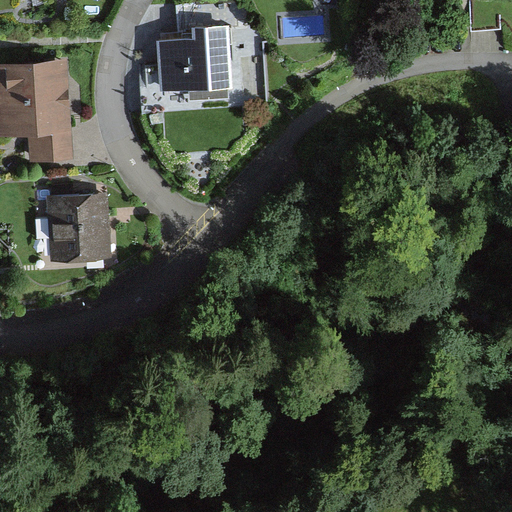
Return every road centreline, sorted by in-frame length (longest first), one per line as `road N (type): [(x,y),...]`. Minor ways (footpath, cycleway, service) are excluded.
road 1 (residential): [(200,246),(293,137),(338,99),(432,65),(511,59)]
road 2 (residential): [(139,0),(119,37),(117,121),(129,154),(200,246)]
road 3 (residential): [(0,342),(64,334),(138,303),(200,246)]
